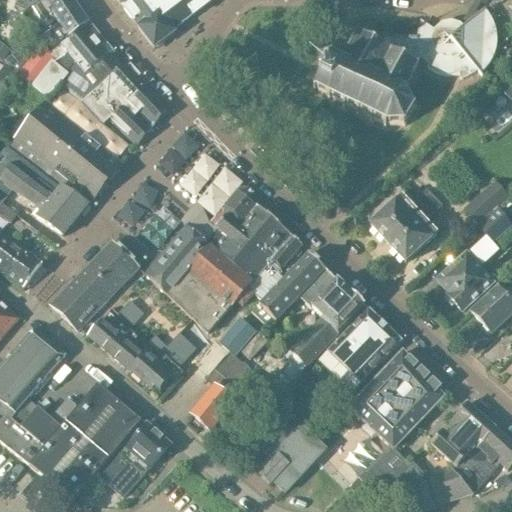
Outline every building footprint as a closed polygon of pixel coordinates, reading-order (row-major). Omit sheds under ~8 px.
[(36,3),(41,0),(17,0),(14,7),(24,12),(36,3)] [(69,40),(89,25),(71,0),(43,0),(32,8),(45,29),(55,22),(59,27),(41,38),(51,52),(62,44),(50,55),(51,56),(61,48),(69,40)] [(210,2),(213,0),(115,0),(118,3),(118,4),(123,9),(123,10),(133,23),(132,23),(137,29),(153,50),(175,34),(172,31),(192,16),(193,17),(211,3),(210,2)] [(475,12),(482,2),(480,0),(476,0),(460,26),(450,23),(441,25),(433,31),(418,31),(417,39),(382,37),(382,39),(385,39),(381,47),(374,44),(375,44),(373,43),(357,35),(355,34),(342,58),(335,54),(335,53),(333,52),(323,72),(313,93),(315,94),(317,91),(329,97),(328,99),(330,101),(332,98),(344,104),(343,106),(345,108),(347,105),(358,111),(356,113),(359,115),(360,112),(371,118),(370,120),(373,121),(374,119),(385,125),(384,127),(386,128),(388,125),(405,124),(406,127),(408,125),(407,123),(415,108),(417,108),(417,105),(415,105),(406,89),(418,67),(416,66),(411,64),(421,59),(423,62),(426,65),(428,67),(427,69),(434,74),(442,76),(450,77),(458,76),(460,81),(469,78),(476,72),(481,77),(482,77),(481,75),(485,70),(489,64),(492,58),(494,51),(495,44),(495,37),(494,31),(491,24),(484,12),(486,11),(485,10),(479,15),(475,12)] [(420,23),(418,31),(433,31),(420,23)] [(104,84),(119,70),(109,57),(113,54),(90,26),(89,25),(69,40),(61,48),(51,56),(50,55),(43,45),(35,55),(17,76),(32,88),(32,89),(48,102),(60,87),(67,79),(88,96),(101,84),(104,84)] [(25,46),(5,61),(17,76),(35,55),(43,45),(37,37),(26,47),(25,46)] [(136,148),(169,109),(126,64),(119,70),(104,84),(101,84),(88,96),(90,97),(82,105),(103,127),(110,120),(136,148)] [(0,88),(3,91),(15,75),(4,67),(0,72),(0,88)] [(16,79),(10,87),(21,96),(28,88),(16,79)] [(90,97),(88,96),(67,79),(60,87),(82,105),(90,97)] [(511,89),(506,83),(499,89),(510,102),(511,100),(511,89)] [(45,107),(44,106),(15,141),(15,142),(9,150),(23,161),(30,166),(36,159),(31,154),(54,126),(56,127),(61,120),(45,107)] [(30,166),(40,174),(57,187),(63,180),(91,203),(121,167),(45,107),(61,120),(56,127),(54,126),(31,154),(36,159),(30,166)] [(30,166),(23,161),(17,168),(2,158),(0,159),(0,183),(37,211),(33,215),(35,217),(34,219),(62,239),(70,229),(88,207),(60,188),(54,196),(34,181),(40,174),(30,166)] [(494,184),(463,212),(478,228),(496,210),(508,200),(494,184)] [(254,199),(252,197),(246,192),(237,192),(224,207),(226,216),(227,220),(217,231),(263,271),(262,272),(265,275),(271,281),(300,247),(256,208),(254,199)] [(442,208),(426,192),(415,203),(408,196),(404,202),(401,199),(369,228),(405,266),(431,241),(432,241),(436,237),(425,224),(442,208)] [(0,217),(9,225),(15,217),(0,205),(0,206),(0,217)] [(468,253),(436,282),(448,296),(444,300),(451,308),(454,305),(462,314),(493,285),(479,269),(499,252),(492,244),(511,227),(496,210),(478,228),(486,237),(468,253)] [(265,275),(262,272),(263,271),(217,231),(206,244),(186,228),(144,278),(207,337),(237,305),(243,310),(255,298),(249,292),(265,275)] [(14,268),(24,254),(0,235),(0,272),(1,273),(8,264),(14,268)] [(50,309),(76,334),(138,270),(112,245),(50,309)] [(1,273),(23,290),(41,267),(24,254),(14,268),(8,264),(1,273)] [(307,256),(278,286),(261,304),(250,315),(269,333),(276,325),(299,301),(300,300),(325,272),(307,256)] [(364,309),(361,306),(338,283),(326,272),(325,272),(300,300),(299,301),(320,320),(282,361),(289,368),(283,374),(293,384),(364,309)] [(265,275),(249,292),(255,298),(261,304),(278,286),(271,281),(265,275)] [(496,289),(469,313),(490,336),(511,315),(511,288),(502,295),(496,289)] [(130,303),(118,315),(133,328),(144,316),(130,303)] [(0,341),(18,322),(0,305),(0,341)] [(351,395),(401,344),(367,311),(319,363),(351,395)] [(239,321),(218,346),(228,354),(234,359),(235,359),(255,335),(239,321)] [(109,357),(123,341),(101,322),(87,338),(109,357)] [(38,411),(42,407),(31,398),(64,358),(36,335),(36,334),(29,335),(0,368),(0,445),(28,468),(60,430),(38,411)] [(259,336),(241,355),(249,363),(267,344),(259,336)] [(154,338),(148,345),(163,360),(170,353),(154,338)] [(143,359),(144,358),(143,357),(143,358),(123,341),(109,357),(130,375),(130,374),(143,359)] [(214,389),(191,417),(209,433),(241,397),(245,400),(260,380),(235,359),(234,359),(228,354),(205,381),(214,389)] [(429,385),(402,355),(349,410),(388,447),(389,446),(393,451),(442,399),(437,394),(441,390),(440,389),(440,390),(432,383),(433,382),(432,381),(429,385)] [(130,374),(130,375),(131,373),(151,390),(153,387),(159,392),(169,379),(144,358),(143,359),(130,374)] [(284,399),(290,393),(277,380),(270,387),(284,399)] [(34,473),(72,505),(140,423),(97,387),(77,410),(62,428),(60,430),(28,468),(34,473)] [(52,419),(62,428),(77,410),(67,402),(52,419)] [(477,451),(495,431),(467,406),(449,425),(453,429),(446,437),(442,433),(430,447),(451,466),(470,445),(476,451),(477,451)] [(123,502),(169,450),(170,449),(145,427),(99,480),(123,502)] [(293,440),(284,431),(264,452),(273,460),(263,471),(284,491),(321,452),(301,432),(293,440)] [(507,473),(511,466),(511,446),(495,431),(477,451),(476,451),(470,445),(451,466),(455,469),(451,471),(473,496),(497,470),(499,466),(507,473)] [(411,470),(391,448),(349,488),(370,510),(380,500),(393,505),(415,484),(406,474),(411,470)] [(436,508),(473,496),(451,471),(428,479),(436,508)]
